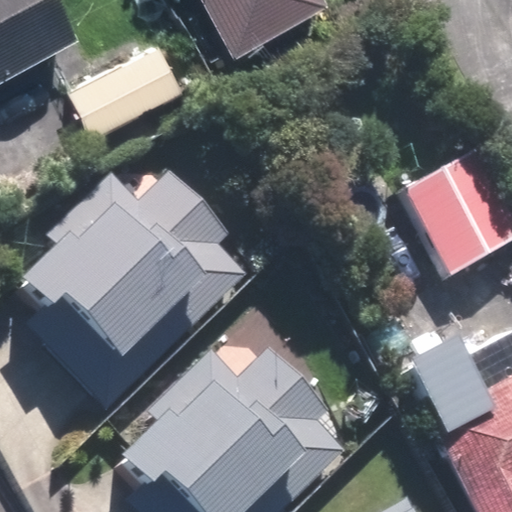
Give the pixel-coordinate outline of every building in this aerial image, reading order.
[(67,0),(0,0),(0,79),(86,33),(67,0)] [(212,0),(241,51),(333,0),(212,0)] [(164,41),(71,90),(95,135),(188,87),(164,41)] [(511,205),(485,150),(408,187),(455,283),(511,255),(511,205)] [(24,335),(108,419),(260,268),(168,177),(142,203),(114,174),(51,237),(62,248),(28,282),(52,306),(24,335)] [(457,326),(406,350),(481,511),(511,511),(511,333),(470,353),(457,326)] [(112,490),(134,511),(288,511),(359,442),(268,352),(243,377),(217,352),(151,418),(168,435),(112,490)]
